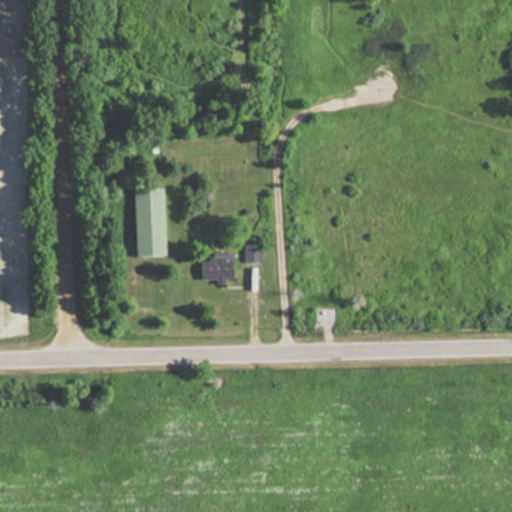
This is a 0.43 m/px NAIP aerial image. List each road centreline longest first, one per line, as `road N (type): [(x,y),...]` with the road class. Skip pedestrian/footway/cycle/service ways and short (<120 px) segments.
road 1 (residential): [(0,356),(511,348)]
road 2 (residential): [(67,354),(59,0)]
